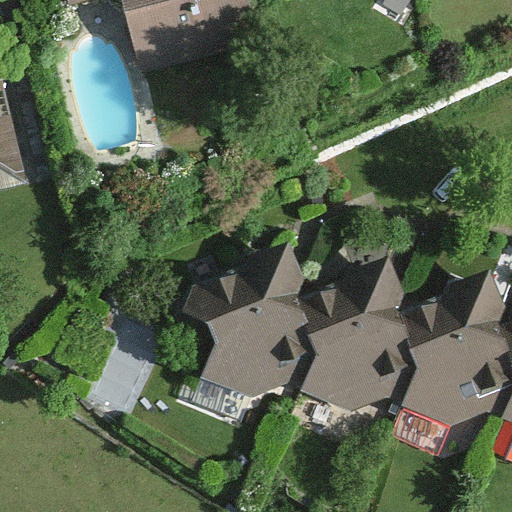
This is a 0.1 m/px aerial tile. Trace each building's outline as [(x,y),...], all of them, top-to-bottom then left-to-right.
[(67,0),(68,5),(85,0),(125,0),(146,77),(264,46),(252,0),(67,0)] [(295,240),(194,289),(207,385),(255,402),(294,380),(320,316),(295,240)] [(378,262),(320,316),(294,380),(347,430),(407,410),(418,340),(417,305),(378,262)] [(511,322),(497,278),(417,305),(418,340),(407,410),(466,437),(494,398),(511,341),(511,322)] [(511,341),(494,398),(500,422),(511,426),(511,341)]
